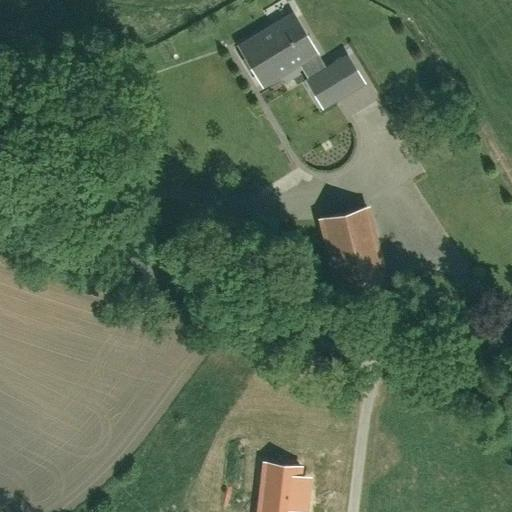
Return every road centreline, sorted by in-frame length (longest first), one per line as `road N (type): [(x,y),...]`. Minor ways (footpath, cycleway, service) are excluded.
road 1 (residential): [(511,418),(0,226)]
road 2 (unknown): [(413,382),(388,511)]
